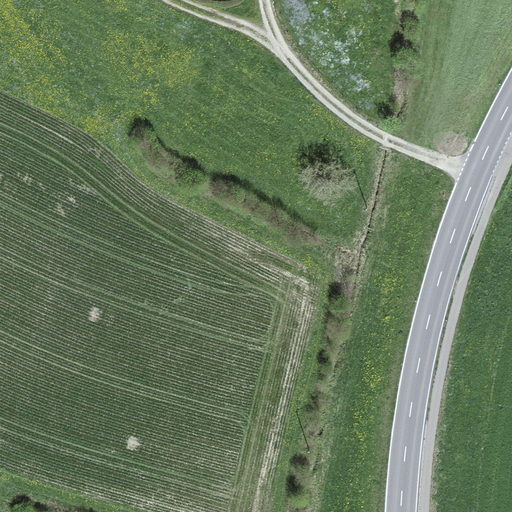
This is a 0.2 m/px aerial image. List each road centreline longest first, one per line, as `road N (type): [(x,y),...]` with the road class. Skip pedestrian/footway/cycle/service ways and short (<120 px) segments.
road 1 (secondary): [(400,511),(431,306),(456,224),(511,98)]
road 2 (track): [(476,174),(344,124),(260,34),(173,0)]
